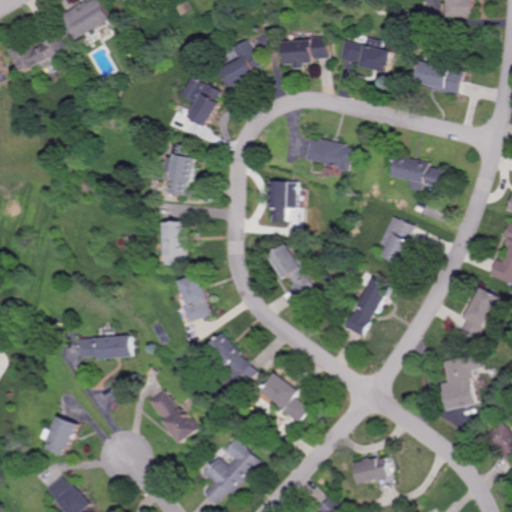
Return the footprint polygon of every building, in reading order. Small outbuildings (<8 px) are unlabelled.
[(107,0),(118,17),(116,17),(98,29),(97,29),(84,37),(84,38),(79,31),(78,32),(77,30),(73,23),(67,13),(69,12),(78,6),(84,2),(87,0),(107,0)] [(477,0),(477,15),(476,15),(450,15),(450,0),(477,0)] [(71,48),(67,51),(70,57),(60,62),(59,63),(59,61),(48,68),(44,63),(41,65),(38,66),(38,67),(32,70),(29,72),(14,47),(32,37),(34,39),(39,48),(42,46),(48,43),(48,42),(50,41),(60,35),(63,33),(71,48)] [(319,60),(310,61),(310,65),(307,66),(304,66),(304,62),(293,63),(293,58),(292,58),(292,54),(294,54),(292,40),(292,39),(316,37),(316,35),(317,35),(333,34),(335,56),(331,56),(321,57),(319,57),(319,60)] [(387,47),(397,49),(392,70),(381,68),(375,67),(364,64),(365,60),(362,59),(361,61),(359,61),(348,58),(345,57),(349,38),(369,43),(370,42),(371,42),(372,36),(388,40),(387,47)] [(262,51),(265,50),(272,63),(263,67),(266,73),(252,80),(249,82),(238,88),(236,85),(235,86),(233,81),(234,80),(228,68),(229,68),(247,58),(240,47),(240,46),(255,38),(256,39),(261,50),(262,51)] [(11,80),(2,83),(0,79),(0,49),(2,49),(11,73),(9,74),(11,80)] [(463,95),(436,88),(433,87),(431,86),(432,83),(420,80),(426,58),(427,58),(456,66),(469,69),(466,82),(464,92),(463,95)] [(212,127),(210,126),(206,123),(205,124),(200,121),(201,120),(195,117),(195,116),(200,107),(202,103),(204,99),(206,95),(209,92),(213,83),(227,90),(222,99),(226,102),(220,113),(217,118),(212,127)] [(184,114),(177,111),(180,105),(187,108),(184,114)] [(340,141),(350,143),(350,146),(358,148),(353,172),(343,169),(342,169),(343,166),(328,162),(316,160),(310,158),(315,140),(315,138),(324,140),(324,137),(334,139),(340,141)] [(202,162),(199,180),(198,181),(194,180),(192,189),(195,190),(194,196),(174,192),(174,191),(176,179),(178,172),(170,170),(171,162),(172,157),(181,158),(183,144),(184,143),(197,146),(195,155),(203,157),(202,162)] [(444,186),(442,185),(431,183),(427,182),(427,184),(425,190),(412,187),(414,179),(396,175),(400,154),(417,158),(419,159),(434,162),(433,166),(448,169),(444,186)] [(309,208),(305,208),(304,208),(304,220),(304,222),(303,222),(290,221),(277,221),(277,208),(274,207),(274,197),(274,191),(275,180),(293,181),(295,181),(301,181),(301,188),(309,188),(310,188),(309,208)] [(408,266),(386,255),(390,247),(383,243),(397,216),(397,215),(419,226),(418,228),(413,239),(420,243),(416,251),(412,259),(408,266)] [(170,265),(170,264),(170,236),(170,221),(188,221),(191,221),(191,234),(191,241),(191,256),(187,256),(188,264),(170,265)] [(511,281),(495,275),(501,259),(506,261),(511,245),(509,245),(511,238),(508,237),(511,226),(511,281)] [(310,274),(311,273),(321,289),(304,300),(294,284),(297,282),(292,275),(289,278),(275,256),(291,246),(310,274)] [(193,323),(188,307),(194,305),(186,280),(206,274),(215,301),(211,302),(215,316),(193,323)] [(381,314),(379,313),(368,335),(351,326),(362,304),(364,304),(378,277),(396,286),(381,314)] [(500,320),(493,316),(480,341),(464,332),(471,319),(469,317),(485,286),(504,296),(502,299),(509,302),(500,320)] [(247,353),(245,354),(251,360),(252,359),(264,372),(240,394),(229,383),(237,375),(212,348),(221,340),(220,339),(223,336),(224,337),(228,333),(247,353)] [(138,357),(103,360),(103,356),(88,357),(86,340),(137,335),(138,357)] [(453,411),(446,384),(453,382),(448,361),(472,355),(478,378),(475,378),(481,404),(453,411)] [(304,391),(300,397),(314,408),(302,423),(281,406),(283,403),(265,389),(279,371),(304,391)] [(184,411),(187,409),(203,432),(186,444),(170,422),(171,421),(166,414),(164,415),(154,402),(169,391),(184,411)] [(74,451),(70,449),(67,456),(51,449),(64,416),(85,425),(74,451)] [(511,462),(488,438),(504,421),(511,429),(511,462)] [(238,495),(235,492),(224,505),(209,493),(218,483),(209,475),(223,458),(233,466),(240,459),(230,450),(241,438),(267,461),(238,495)] [(398,471),(395,472),(398,482),(388,484),(387,478),(363,484),(359,464),(369,461),(369,459),(374,458),(374,460),(381,458),(382,460),(395,457),(398,471)] [(78,489),(81,486),(98,505),(95,508),(98,511),(68,511),(71,510),(53,489),(67,477),(78,489)] [(347,511),(323,511),(324,511),(323,509),(334,496),(349,510),(347,511)]
